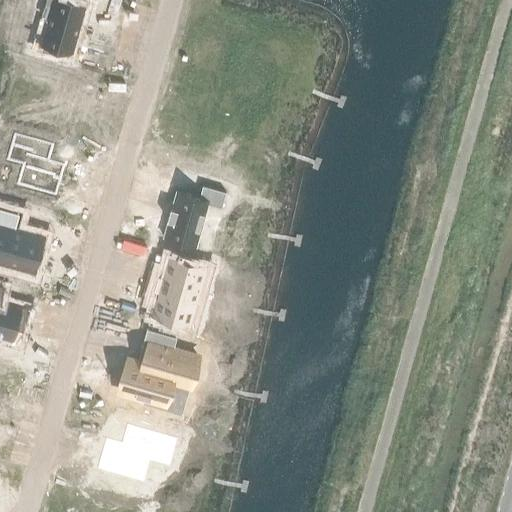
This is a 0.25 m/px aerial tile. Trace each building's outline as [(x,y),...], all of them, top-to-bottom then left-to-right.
[(67,0),(53,0),(41,45),(71,53),(84,5),(67,0)] [(216,45),(207,77),(228,82),(223,98),(255,107),(262,84),(253,81),(260,57),(247,54),(248,50),(232,46),(231,49),(216,45)] [(54,69),(39,122),(71,131),(86,78),(54,69)] [(198,110),(183,162),(215,171),(229,119),(198,110)] [(9,136),(3,159),(16,163),(11,183),(24,187),(23,190),(38,194),(39,191),(55,196),(63,165),(48,161),(37,158),(41,145),(9,136)] [(169,221),(165,238),(193,246),(205,203),(221,208),(225,192),(202,186),(199,197),(178,191),(173,209),(170,208),(166,220),(169,221)] [(0,262),(33,272),(43,237),(14,229),(18,215),(0,209),(0,262)] [(158,294),(152,315),(189,325),(205,268),(168,257),(163,278),(159,277),(154,293),(158,294)] [(0,335),(14,339),(23,309),(0,303),(0,290),(0,289),(0,288),(0,335)] [(127,360),(118,391),(143,398),(142,404),(143,404),(144,402),(163,408),(180,413),(180,414),(181,415),(189,386),(190,386),(198,357),(172,350),(175,338),(152,331),(143,364),(127,360)] [(129,413),(126,424),(146,430),(149,419),(129,413)] [(105,438),(96,469),(143,483),(149,461),(169,467),(177,438),(126,424),(121,442),(105,438)]
